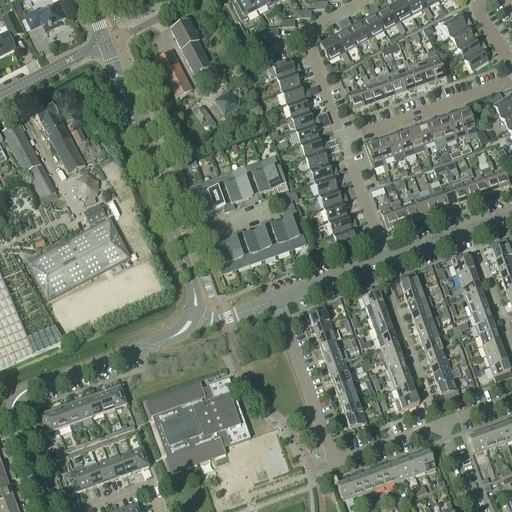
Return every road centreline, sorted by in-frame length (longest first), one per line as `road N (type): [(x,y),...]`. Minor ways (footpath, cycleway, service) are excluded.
road 1 (tertiary): [(45,511),(11,415),(15,397),(180,333),(197,315)]
road 2 (residential): [(274,301),(332,461),(439,424)]
road 3 (tertiary): [(175,240),(105,43)]
road 4 (residential): [(341,146),(511,81)]
road 5 (residential): [(383,260),(511,214)]
road 6 (residential): [(383,260),(341,146)]
